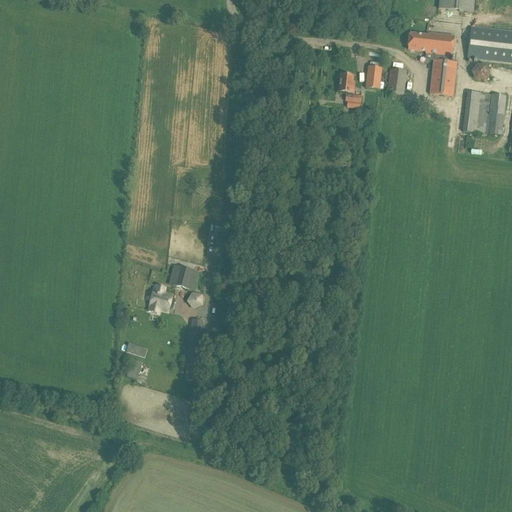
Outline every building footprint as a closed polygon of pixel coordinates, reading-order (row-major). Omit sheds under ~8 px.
[(438,0),(439,0),(438,10),(473,15),(474,0),(438,0)] [(511,33),(471,28),(467,60),(511,65),(511,33)] [(435,56),(434,61),(451,63),(451,57),(452,57),(454,38),(428,35),(427,37),(410,34),(408,51),(425,53),(425,55),(435,56)] [(451,63),(434,61),(433,61),(429,96),(453,99),(457,64),(451,63)] [(472,66),(467,82),(480,86),(486,71),(472,66)] [(381,70),(369,68),(368,83),(374,83),(373,90),(378,90),(381,70)] [(403,96),(406,73),(390,71),(387,94),(403,96)] [(353,95),(354,83),(353,83),(353,78),(340,76),(338,93),(346,94),(344,112),(359,114),(361,98),(353,97),(353,95)] [(506,97),(466,93),(462,133),(501,138),(506,97)] [(175,287),(190,291),(194,273),(177,268),(173,286),(175,287)] [(174,302),(171,301),(172,296),(164,294),(165,289),(154,286),(153,291),(148,308),(147,313),(158,316),(160,311),(168,314),(169,308),(172,309),(174,302)] [(193,296),(188,304),(193,311),(202,308),(203,299),(193,296)] [(202,322),(192,321),(185,381),(196,382),(202,322)] [(147,351),(130,345),(127,354),(144,360),(147,351)] [(134,361),(127,379),(137,382),(143,365),(134,361)]
